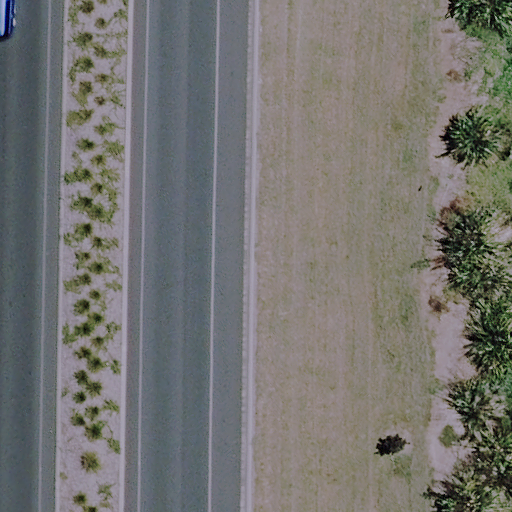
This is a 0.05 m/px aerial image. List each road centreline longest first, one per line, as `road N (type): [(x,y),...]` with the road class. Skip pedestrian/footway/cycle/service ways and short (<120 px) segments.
road 1 (secondary): [(200,0),(185,511)]
road 2 (secondary): [(1,511),(5,0)]
